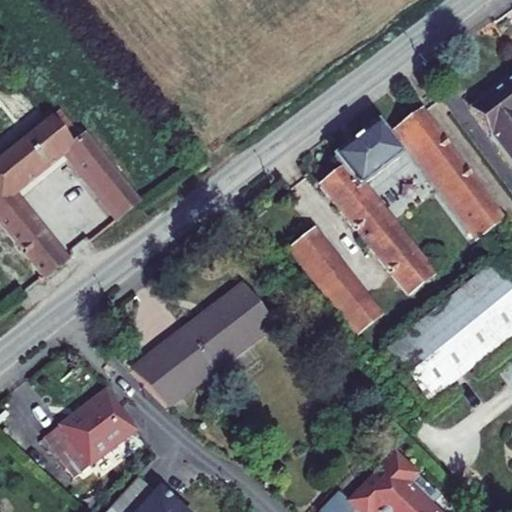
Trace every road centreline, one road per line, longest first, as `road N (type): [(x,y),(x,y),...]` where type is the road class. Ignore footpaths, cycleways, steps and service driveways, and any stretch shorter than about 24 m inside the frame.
road 1 (tertiary): [(59,310),(470,0)]
road 2 (residential): [(272,511),(140,402),(59,310)]
